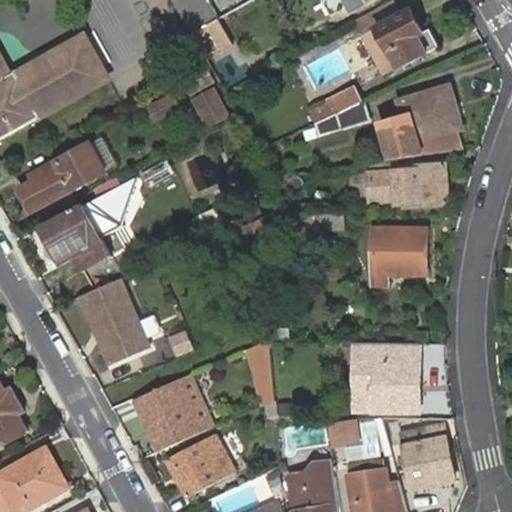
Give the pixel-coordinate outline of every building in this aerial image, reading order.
[(207,0),(173,0),(179,9),(192,33),(211,23),(218,19),(207,0)] [(391,0),(355,20),(363,35),(367,33),(378,28),(403,16),(393,0),(391,0)] [(378,28),(398,70),(441,48),(433,31),(425,35),(413,11),(403,16),(378,28)] [(234,45),(218,19),(211,23),(192,33),(207,60),(234,45)] [(388,75),(398,70),(378,28),(367,33),(388,75)] [(0,141),(109,80),(85,37),(11,79),(0,59),(0,141)] [(184,81),(192,95),(213,85),(205,70),(184,81)] [(399,100),(403,118),(395,120),(403,147),(459,131),(452,106),(457,104),(452,85),(399,100)] [(341,112),(364,102),(357,87),(312,109),(319,123),(320,123),(319,122),(341,112)] [(195,101),(208,128),(227,118),(213,92),(195,101)] [(175,96),(153,107),(158,120),(171,114),(172,118),(181,114),(175,96)] [(341,112),(319,122),(320,123),(326,135),(375,120),(366,101),(364,102),(341,112)] [(91,146),(106,174),(118,167),(103,139),(91,146)] [(45,179),(35,184),(20,191),(32,213),(106,174),(91,146),(41,172),(45,179)] [(403,169),(406,209),(449,206),(446,166),(403,169)] [(32,177),(35,184),(45,179),(41,172),(32,177)] [(86,208),(43,230),(53,249),(66,242),(70,252),(66,254),(70,261),(74,259),(82,273),(111,257),(86,208)] [(277,213),(245,227),(253,249),(276,239),(276,231),(277,215),(277,213)] [(314,215),(277,215),(276,231),(314,231),(314,215)] [(345,216),(314,215),(314,231),(345,231),(345,216)] [(428,230),(375,230),(373,275),(390,275),(428,275),(428,230)] [(66,242),(53,249),(62,266),(70,261),(66,254),(70,252),(66,242)] [(390,275),(373,275),(373,286),(390,286),(390,275)] [(99,341),(110,367),(150,349),(121,281),(80,298),(95,332),(100,335),(102,340),(99,341)] [(184,329),(166,337),(174,358),(193,350),(184,329)] [(253,408),(273,406),(268,345),(248,347),(253,408)] [(410,386),(418,386),(418,351),(362,351),(361,413),(373,413),(374,408),(409,409),(410,386)] [(0,380),(0,449),(30,434),(20,417),(25,414),(12,390),(7,392),(0,380)] [(135,402),(159,454),(161,453),(201,435),(177,383),(135,402)] [(417,410),(418,386),(410,386),(409,409),(417,410)] [(357,421),(330,425),(333,446),(360,442),(357,421)] [(404,455),(412,491),(453,481),(441,426),(400,438),(403,449),(397,450),(398,456),(404,455)] [(220,451),(229,446),(222,433),(168,464),(188,502),(233,476),(220,451)] [(243,470),(229,446),(220,451),(233,476),(243,470)] [(50,472),(56,469),(46,450),(0,473),(0,482),(4,489),(0,491),(0,511),(20,511),(61,490),(50,472)] [(340,511),(337,479),(334,459),(314,461),(312,464),(305,471),(291,473),(295,511),(340,511)] [(407,511),(400,486),(389,486),(386,472),(382,472),(381,465),(361,469),(362,475),(349,477),(354,511),(407,511)] [(265,476),(277,503),(283,500),(283,468),(265,476)] [(66,487),(56,469),(50,472),(61,490),(66,487)] [(337,479),(340,511),(354,511),(349,477),(337,479)] [(255,511),(281,511),(277,503),(255,511)]
